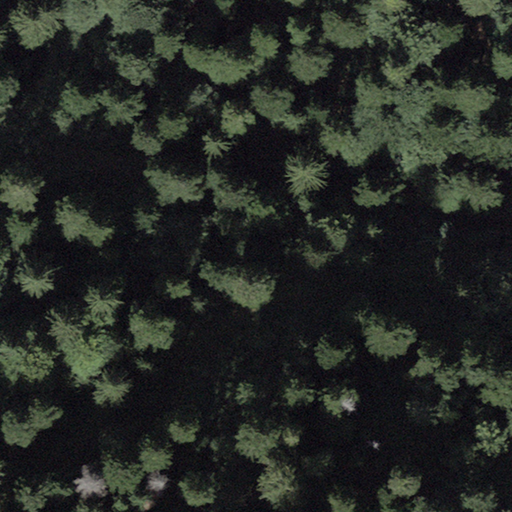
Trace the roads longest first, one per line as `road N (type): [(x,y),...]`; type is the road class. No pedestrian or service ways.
road 1 (track): [(0,505),(212,330),(257,303),(413,263),(511,252)]
road 2 (track): [(0,184),(49,151),(127,163),(234,149),(305,153),(362,157),(449,205),(511,218)]
